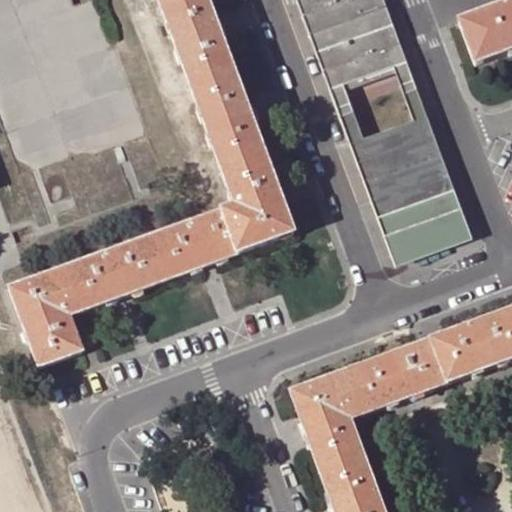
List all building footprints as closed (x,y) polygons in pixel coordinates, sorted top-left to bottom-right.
[(170,191),(99,0),(0,0),(0,196),(19,247),(170,191)] [(225,214),(13,293),(40,372),(84,356),(66,308),(78,304),(82,316),(297,237),(256,125),(261,123),(254,106),(249,108),(223,40),(230,37),(224,21),(217,23),(208,0),(159,0),(241,223),(230,227),(225,214)] [(298,0),(333,95),(346,90),(396,71),(369,0),(298,0)] [(384,0),(369,0),(396,71),(416,126),(456,236),(461,248),(474,243),(384,0)] [(511,5),(460,25),(477,69),(511,55),(511,5)] [(333,95),(353,149),(366,144),(346,90),(333,95)] [(416,126),(366,144),(353,149),(393,260),(456,236),(416,126)] [(461,248),(456,236),(393,260),(398,272),(461,248)] [(511,315),(293,396),(334,511),(384,511),(348,411),(359,407),(364,419),(511,365),(511,315)]
